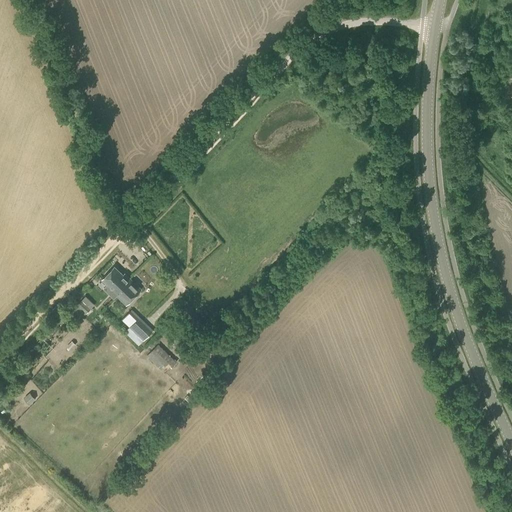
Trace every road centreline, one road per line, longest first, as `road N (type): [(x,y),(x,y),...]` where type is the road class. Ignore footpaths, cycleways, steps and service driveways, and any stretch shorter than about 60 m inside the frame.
road 1 (tertiary): [(511,443),(458,319),(432,212),(426,104),(434,28)]
road 2 (track): [(121,228),(33,0)]
road 3 (track): [(121,228),(275,75)]
road 4 (unclassified): [(275,75),(313,38),(341,26),(434,28)]
road 5 (track): [(0,355),(121,228)]
